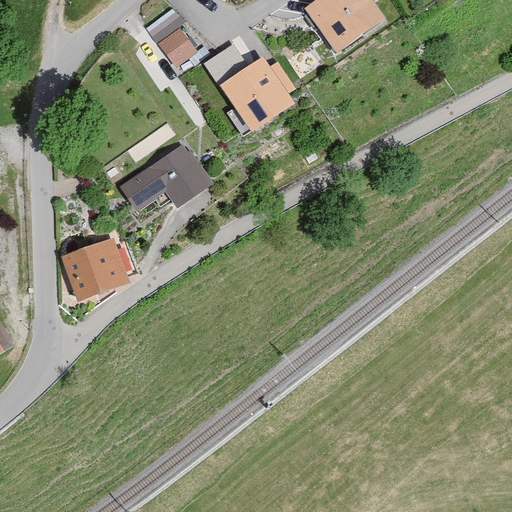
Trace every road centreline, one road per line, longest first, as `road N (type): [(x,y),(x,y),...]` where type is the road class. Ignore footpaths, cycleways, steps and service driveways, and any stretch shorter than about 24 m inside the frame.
road 1 (unclassified): [(44,372),(111,310),(511,81)]
road 2 (residential): [(44,372),(39,110),(68,54),(128,0)]
